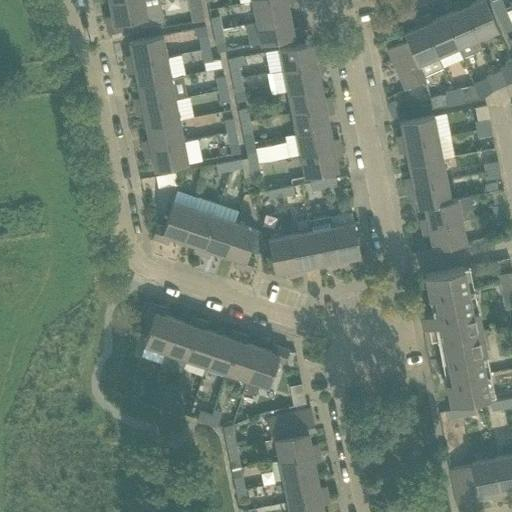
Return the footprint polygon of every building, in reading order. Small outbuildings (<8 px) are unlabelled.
[(158,0),(120,0),(108,2),(111,15),(104,17),(107,33),(121,30),(120,23),(138,19),(140,28),(163,24),(158,0)] [(294,1),(293,0),(254,0),(250,1),(254,22),(290,15),(287,2),(294,1)] [(476,37),(460,0),(452,4),(455,10),(443,15),(456,46),(462,58),(481,49),(476,37)] [(476,37),(497,28),(484,0),(478,0),(471,3),(469,0),(460,0),(476,37)] [(505,8),(500,0),(491,0),(496,12),(505,8)] [(511,25),(510,20),(505,8),(496,12),(505,31),(511,27),(511,25)] [(456,46),(443,15),(431,20),(428,14),(420,17),(437,55),(456,46)] [(292,28),(290,15),(254,22),(259,44),(301,35),(299,27),(292,28)] [(222,29),(220,16),(210,17),(212,31),(222,29)] [(437,55),(420,17),(412,21),(415,27),(403,33),(406,40),(416,63),(417,63),(422,76),(442,67),(437,55)] [(210,47),(206,25),(196,27),(201,49),(210,47)] [(225,42),(222,29),(212,31),(215,44),(225,42)] [(166,56),(162,34),(128,41),(131,54),(124,56),(126,64),(166,56)] [(416,63),(406,40),(386,49),(404,90),(424,81),(422,76),(417,63),(416,63)] [(315,55),(312,41),(278,48),(282,70),(323,62),(322,53),(315,55)] [(213,61),(210,47),(201,49),(203,63),(213,61)] [(171,78),(166,56),(126,64),(127,73),(134,72),(137,84),(171,78)] [(325,70),(323,62),(282,70),(286,91),(321,84),(318,72),(325,70)] [(229,67),(231,79),(240,78),(238,65),(229,67)] [(505,84),(500,71),(492,74),(498,87),(505,84)] [(498,87),(492,74),(485,77),(491,91),(498,87)] [(216,78),(218,91),(227,89),(225,76),(216,78)] [(175,99),(171,78),(137,84),(139,97),(132,98),(134,107),(175,99)] [(243,91),(240,78),(231,79),(234,92),(243,91)] [(323,97),(321,84),(286,91),(291,112),(332,104),(330,96),(323,97)] [(463,102),(460,88),(452,90),(455,104),(463,102)] [(230,102),(227,89),(218,91),(221,104),(230,102)] [(455,104),(452,90),(444,91),(447,106),(455,104)] [(179,120),(175,99),(134,107),(136,115),(143,114),(145,127),(179,120)] [(395,101),(387,103),(390,117),(398,115),(395,101)] [(334,113),(332,104),(291,112),(295,133),(329,127),(327,114),(334,113)] [(237,109),(240,122),(249,120),(246,108),(237,109)] [(438,137),(433,115),(399,121),(402,135),(395,136),(397,145),(438,137)] [(224,120),(227,133),(236,131),(233,118),(224,120)] [(490,126),(489,119),(475,121),(476,129),(490,126)] [(183,141),(179,120),(145,127),(148,139),(141,141),(143,149),(183,141)] [(251,133),(249,120),(240,122),(242,135),(251,133)] [(492,134),(490,126),(476,129),(478,137),(492,134)] [(332,139),(329,127),(295,133),(299,155),(340,146),(339,138),(332,139)] [(238,144),(236,131),(227,133),(229,146),(238,144)] [(442,158),(438,137),(397,145),(399,153),(405,152),(408,165),(442,158)] [(188,163),(183,141),(143,149),(144,158),(151,156),(154,170),(188,163)] [(342,155),(340,146),(299,155),(303,176),(338,170),(335,156),(342,155)] [(260,176),(255,150),(246,152),(251,178),(260,176)] [(446,179),(442,158),(408,165),(410,177),(403,179),(405,187),(446,179)] [(242,168),(240,159),(227,161),(229,171),(242,168)] [(229,171),(227,161),(215,164),(216,173),(229,171)] [(499,169),(497,161),(483,163),(485,171),(499,169)] [(500,177),(499,169),(485,171),(487,179),(500,177)] [(337,186),(335,177),(322,179),(324,189),(337,186)] [(324,189),(322,179),(309,182),(311,191),(324,189)] [(450,200),(446,179),(405,187),(407,196),(414,194),(416,207),(423,206),(450,200)] [(296,194),(294,185),(281,187),(283,197),(296,194)] [(283,197),(281,187),(268,190),(270,199),(283,197)] [(473,217),(470,196),(450,200),(423,206),(426,218),(419,220),(421,228),(461,220),(473,217)] [(182,241),(193,208),(173,201),(164,227),(156,224),(151,238),(168,243),(170,237),(182,241)] [(507,211),(505,203),(491,206),(493,214),(507,211)] [(201,255),(214,215),(193,208),(182,241),(194,245),(192,252),(201,255)] [(509,219),(507,211),(493,214),(495,222),(509,219)] [(351,212),(330,217),(331,226),(340,267),(348,265),(347,258),(360,256),(353,222),(351,212)] [(223,255),(235,222),(214,215),(201,255),(209,257),(211,251),(223,255)] [(339,267),(331,226),(330,217),(309,221),(310,230),(317,264),(330,262),(331,269),(339,267)] [(432,249),(466,242),(461,220),(421,228),(422,237),(429,235),(432,249)] [(254,258),(247,255),(255,229),(235,222),(223,255),(236,259),(233,266),(250,271),(254,258)] [(317,264),(310,230),(289,234),(297,275),(306,274),(304,267),(317,264)] [(297,275),(289,234),(267,239),(274,273),(287,270),(289,277),(297,275)] [(437,311),(419,314),(421,326),(430,325),(439,323),(442,339),(450,379),(445,380),(449,403),(469,399),(489,396),(494,394),(486,352),(477,308),(471,309),(463,267),(424,275),(424,276),(424,277),(428,297),(434,296),(437,311)] [(511,279),(511,272),(498,275),(499,282),(511,279)] [(511,288),(511,279),(499,282),(501,290),(511,288)] [(511,306),(511,297),(503,300),(504,308),(511,306)] [(165,351),(176,319),(164,315),(166,308),(149,302),(145,316),(152,318),(144,344),(165,351)] [(185,358),(198,319),(190,316),(188,323),(176,319),(165,351),(160,365),(162,365),(174,363),(183,366),(185,358)] [(206,365),(217,333),(205,329),(207,322),(198,319),(185,358),(206,365)] [(226,372),(239,333),(231,330),(229,337),(217,333),(206,365),(226,372)] [(246,379),(257,347),(245,342),(248,336),(239,333),(226,372),(246,379)] [(270,351),(257,347),(246,379),(243,390),(255,394),(259,383),(268,386),(276,361),(284,363),(288,350),(272,344),(270,351)] [(167,408),(170,400),(158,395),(155,404),(167,408)] [(511,397),(503,399),(505,408),(511,406),(511,397)] [(505,408),(503,399),(491,402),(492,410),(505,408)] [(182,404),(170,400),(167,408),(180,412),(182,404)] [(475,414),(473,405),(460,408),(462,416),(475,414)] [(216,425),(221,412),(211,408),(209,413),(206,422),(216,425)] [(291,412),(267,417),(271,439),(274,439),(308,432),(315,431),(310,408),(291,412)] [(462,416),(460,408),(448,410),(449,419),(462,416)] [(206,422),(209,413),(200,409),(197,418),(206,422)] [(308,432),(274,439),(278,460),(319,452),(317,443),(310,444),(308,432)] [(236,446),(233,433),(224,435),(226,448),(236,446)] [(238,459),(236,446),(226,448),(229,461),(238,459)] [(320,460),(319,452),(278,460),(282,481),(316,474),(314,461),(320,460)] [(511,489),(511,453),(492,458),(500,499),(509,497),(507,490),(511,489)] [(500,499),(492,458),(471,462),(472,464),(478,496),(490,494),(492,501),(500,499)] [(478,496),(472,464),(450,468),(458,511),(460,511),(481,508),(478,496)] [(319,487),(316,474),(282,481),(286,502),(327,494),(326,485),(319,487)] [(244,489),(242,476),(232,478),(235,490),(244,489)] [(247,501),(244,489),(235,490),(237,503),(247,501)] [(329,502),(327,494),(286,502),(288,511),(323,511),(322,504),(329,502)]
